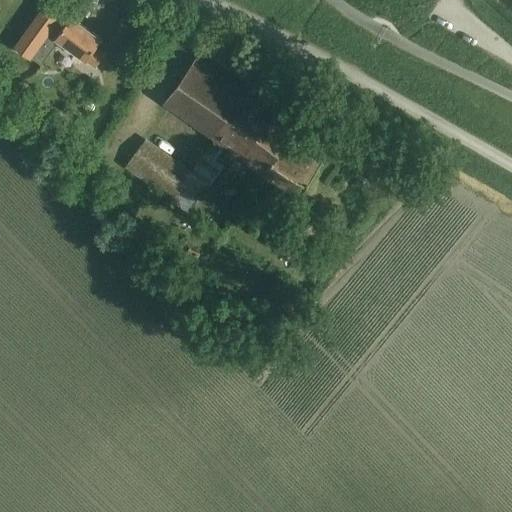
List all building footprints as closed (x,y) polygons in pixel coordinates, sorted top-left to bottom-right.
[(46,4),(16,46),(42,65),(59,41),(96,67),(105,54),(96,48),(102,39),(71,17),(67,22),(60,17),(62,16),(46,4)] [(166,102),(216,136),(247,89),(199,55),(166,102)] [(247,89),(216,136),(299,195),(322,161),(287,137),(296,123),(247,89)] [(146,140),(129,165),(172,196),(190,171),(146,140)] [(190,171),(172,196),(189,208),(207,182),(190,171)]
